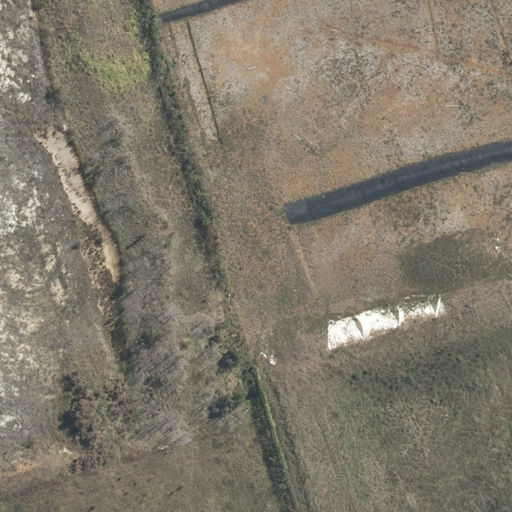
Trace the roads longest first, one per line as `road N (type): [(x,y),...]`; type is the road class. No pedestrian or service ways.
road 1 (unknown): [(109,0),(246,464)]
road 2 (unknown): [(87,511),(246,464)]
